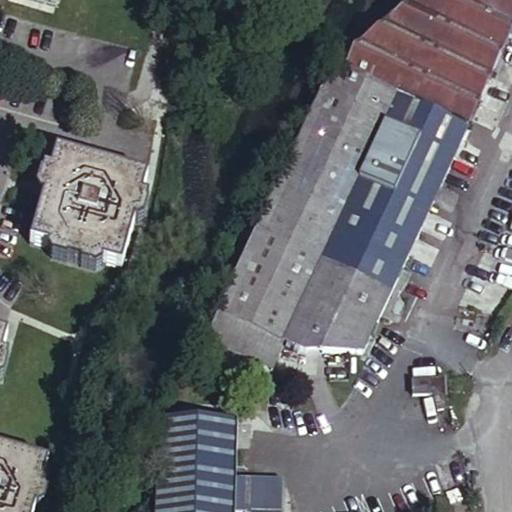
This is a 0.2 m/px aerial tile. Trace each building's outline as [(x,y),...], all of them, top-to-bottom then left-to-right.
[(511,0),(411,0),(353,52),(342,73),(397,99),(466,130),(511,31),(511,0)] [(321,93),(318,97),(219,315),(282,343),(320,262),(397,99),(342,73),(321,93)] [(390,293),(466,130),(397,99),(320,262),(390,293)] [(151,182),(142,179),(59,153),(54,173),(56,175),(49,198),(48,199),(46,199),(32,246),(47,251),(51,253),(53,258),(56,261),(58,263),(60,264),(63,265),(67,265),(70,263),(82,267),(82,271),(97,275),(107,268),(123,273),(137,227),(134,226),(141,201),(144,201),(151,182)] [(320,262),(282,343),(304,354),(362,352),(390,293),(320,262)] [(282,343),(219,315),(207,340),(268,369),(282,343)] [(445,398),(444,382),(413,383),(414,398),(445,398)] [(187,429),(186,473),(240,477),(240,428),(187,429)] [(46,466),(0,452),(0,511),(33,511),(35,508),(32,507),(38,484),(41,485),(46,466)] [(156,511),(228,511),(229,476),(157,473),(156,511)] [(250,498),(249,511),(283,511),(285,482),(241,481),(241,498),(250,498)]
